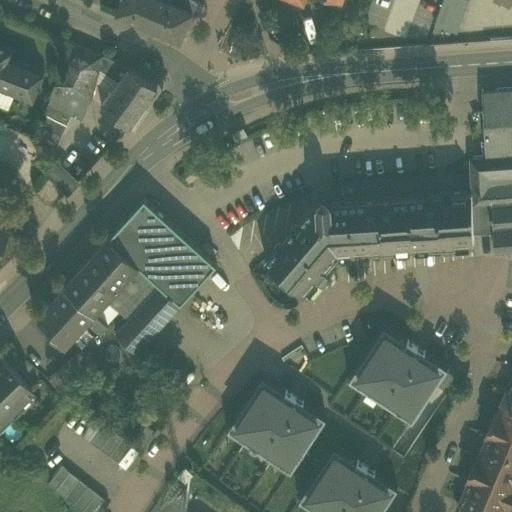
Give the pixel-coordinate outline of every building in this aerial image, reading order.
[(193,10),(170,1),(169,0),(122,0),(117,11),(181,38),(193,10)] [(170,0),(170,1),(193,10),(197,0),(196,0),(170,0)] [(442,0),(434,23),(457,31),(468,0),(442,0)] [(75,42),(48,100),(39,122),(63,134),(73,112),(78,114),(86,97),(92,100),(93,99),(102,105),(129,65),(75,42)] [(0,71),(7,55),(10,47),(0,43),(0,71)] [(37,67),(7,55),(0,71),(0,87),(25,98),(37,67)] [(102,105),(130,126),(158,86),(129,65),(102,105)] [(511,86),(493,88),(497,153),(511,152),(511,86)] [(486,154),(497,153),(493,88),(482,88),(486,154)] [(53,156),(63,134),(39,122),(35,131),(32,136),(53,156)] [(473,190),(473,202),(492,201),(494,231),(495,249),(511,248),(511,152),(497,153),(486,154),(471,155),(473,190)] [(43,167),(69,191),(79,181),(66,169),(53,156),(43,167)] [(265,258),(308,295),(321,279),(323,281),(328,281),(332,277),(332,272),(329,270),(339,257),(342,260),(349,260),(353,255),(353,250),(454,243),(454,239),(472,238),(472,242),(475,242),(474,231),(473,202),(473,190),(335,199),(332,201),(318,202),(314,201),(265,258)] [(161,282),(181,301),(217,262),(145,197),(122,221),(109,236),(139,263),(161,282)] [(474,231),(494,231),(492,201),(473,202),(474,231)] [(65,284),(95,311),(107,298),(108,297),(139,263),(109,236),(65,284)] [(161,282),(139,263),(108,297),(129,317),(161,282)] [(116,331),(137,350),(181,301),(161,282),(129,317),(116,331)] [(65,344),(89,318),(95,311),(65,284),(35,317),(65,344)] [(119,309),(107,298),(95,311),(107,322),(119,309)] [(107,322),(95,311),(89,318),(101,330),(108,323),(107,322)] [(407,339),(385,324),(350,378),(413,420),(448,366),(425,351),(426,351),(408,339),(407,339)] [(48,378),(61,395),(97,366),(83,350),(48,378)] [(0,414),(30,386),(0,355),(0,414)] [(286,389),(263,374),(228,428),(292,469),(327,416),(304,401),(286,389)] [(165,397),(175,404),(190,386),(180,378),(165,397)] [(508,389),(503,402),(511,405),(511,388),(511,390),(508,389)] [(497,411),(492,423),(511,431),(511,405),(503,402),(499,412),(497,411)] [(119,463),(134,443),(133,442),(95,416),(81,435),(119,463)] [(147,423),(133,442),(134,443),(143,449),(156,430),(147,423)] [(488,436),(484,446),(511,457),(511,431),(492,423),(486,435),(488,436)] [(357,459),(335,445),(299,498),(320,511),(381,511),(398,486),(376,471),(358,459),(357,459)] [(478,454),(473,467),(511,483),(511,457),(484,446),(480,455),(478,454)] [(45,480),(85,511),(97,511),(108,499),(59,461),(45,480)] [(469,481),(465,490),(508,508),(511,497),(511,483),(473,467),(468,480),(469,481)] [(505,511),(508,508),(465,490),(460,503),(463,504),(459,511),(505,511)]
